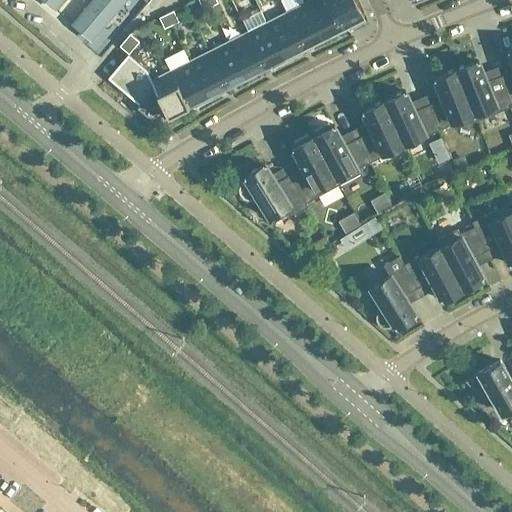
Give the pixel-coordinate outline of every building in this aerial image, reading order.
[(37,0),(54,14),(65,0),(37,0)] [(91,43),(126,0),(93,0),(71,27),(91,43)] [(138,0),(148,8),(155,0),(138,0)] [(209,6),(206,0),(197,0),(202,9),(209,6)] [(341,27),(327,0),(312,0),(306,3),(323,39),(338,31),(337,29),(341,27)] [(363,21),(352,0),(327,0),(341,27),(349,23),(351,27),(363,21)] [(323,39),(306,3),(286,13),(302,46),(307,44),(308,47),(323,39)] [(178,21),(173,10),(165,14),(171,25),(178,21)] [(302,46),(286,13),(267,23),(286,60),(296,55),(294,50),(302,46)] [(171,25),(165,14),(158,17),(163,28),(171,25)] [(286,60),(267,23),(249,31),(247,33),(264,66),(272,62),(274,66),(286,60)] [(264,66),(247,33),(229,42),(247,77),(261,70),(260,68),(264,66)] [(129,34),(119,46),(127,54),(138,41),(129,34)] [(247,77),(229,42),(210,52),(226,85),(229,83),(231,85),(247,77)] [(511,42),(509,44),(511,48),(507,49),(511,65),(511,71),(500,76),(510,105),(511,104),(511,42)] [(226,85),(210,52),(191,61),(209,99),(219,94),(217,89),(226,85)] [(167,114),(144,68),(127,54),(107,78),(144,109),(142,112),(153,122),(167,114)] [(510,105),(500,76),(486,81),(482,72),(477,60),(455,69),(475,119),(498,109),(510,105)] [(209,99),(191,61),(171,71),(188,104),(195,100),(197,105),(209,99)] [(188,104),(171,71),(152,81),(146,69),(144,68),(167,114),(169,114),(170,116),(184,109),(182,107),(188,104)] [(475,119),(455,69),(433,78),(441,99),(427,105),(438,129),(451,124),(453,129),(475,119)] [(438,129),(427,105),(414,110),(410,102),(404,90),(383,100),(402,143),(423,133),(424,135),(438,129)] [(402,143),(383,100),(361,111),(370,131),(357,137),(369,162),(383,154),(382,152),(402,143)] [(369,162),(357,137),(344,144),(333,125),(329,127),(327,122),(313,130),(315,134),(312,136),(339,184),(359,173),(357,168),(369,162)] [(339,184),(312,136),(309,138),(307,133),(292,141),(294,145),(291,147),(302,167),(288,175),(305,202),(339,184)] [(305,202),(288,175),(275,182),(271,174),(264,163),(243,176),(245,179),(242,181),(241,181),(240,182),(239,184),(238,186),(238,187),(238,188),(238,190),(238,191),(239,193),(240,195),(242,197),(244,198),(247,199),(249,199),(251,199),(253,198),(254,197),(255,196),(272,223),(292,210),(294,214),(307,206),(305,202)] [(511,262),(511,212),(508,204),(472,220),(474,225),(485,249),(499,243),(509,264),(511,262)] [(377,228),(371,217),(344,234),(351,245),(377,228)] [(472,257),(485,249),(474,225),(460,233),(458,228),(436,240),(462,288),(483,276),(472,257)] [(323,235),(311,243),(317,251),(328,244),(323,235)] [(462,288),(436,240),(439,247),(420,258),(418,255),(404,264),(399,256),(398,256),(416,287),(430,280),(440,299),(444,297),(446,301),(461,293),(459,289),(462,288)] [(404,294),(416,287),(398,256),(383,265),(389,275),(369,287),(381,307),(379,308),(378,309),(377,311),(375,313),(375,315),(375,316),(375,317),(375,319),(376,320),(376,321),(377,323),(378,324),(380,326),(383,327),(385,327),(387,327),(388,327),(391,325),(392,324),(394,327),(398,325),(400,329),(414,320),(412,316),(415,314),(404,294)] [(511,382),(499,360),(464,380),(481,395),(488,391),(500,411),(511,405),(511,406),(511,382)]
